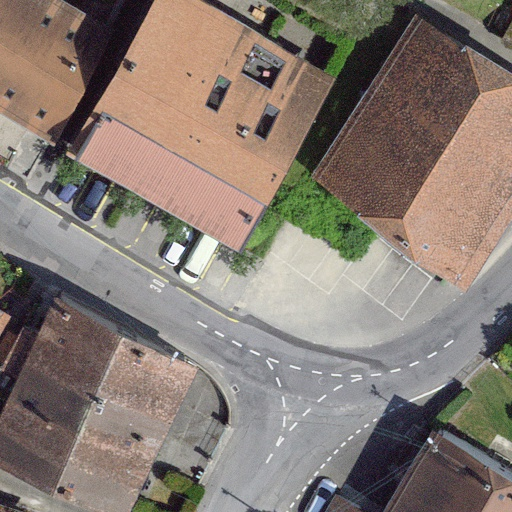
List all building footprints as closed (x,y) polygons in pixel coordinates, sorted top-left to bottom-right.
[(120,33),(63,0),(0,0),(0,102),(59,138),(120,33)] [(335,85),(325,79),(368,2),(364,0),(247,0),(240,15),(213,0),(167,0),(83,150),(247,242),(335,85)] [(511,202),(511,76),(428,25),(329,179),(454,285),(511,202)] [(134,334),(60,301),(0,434),(0,459),(65,489),(134,334)] [(140,511),(206,365),(134,334),(65,489),(117,511),(140,511)] [(370,511),(345,497),(336,511),(511,511),(511,472),(445,435),(402,511),(370,511)]
